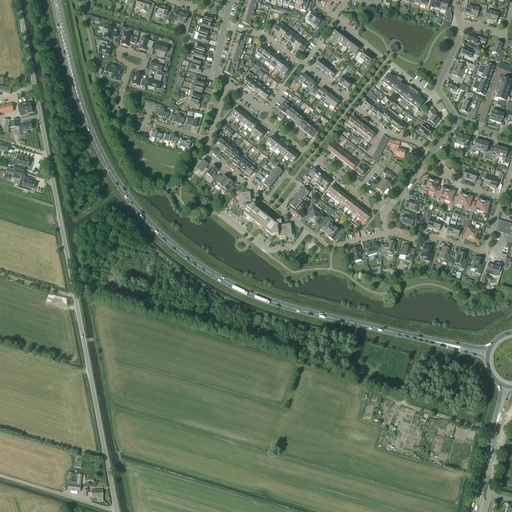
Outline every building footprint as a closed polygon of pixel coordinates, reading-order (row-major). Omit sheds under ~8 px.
[(146,18),(150,20),(153,9),(149,8),(150,3),(140,0),(137,0),(136,7),(140,8),(140,10),(147,13),(146,18)] [(302,0),(300,9),(306,11),(306,9),(309,10),(310,6),(311,3),(308,2),(309,2),(305,1),(305,0),(302,0)] [(420,0),(419,5),(425,6),(425,7),(429,8),(430,0),(420,0)] [(432,0),(431,6),(434,7),(433,9),(439,10),(441,0),(432,0)] [(446,0),(441,0),(439,10),(445,12),(444,17),(446,17),(445,21),(450,23),(451,18),(450,10),(450,8),(447,7),(448,1),(447,1),(446,0)] [(464,16),(471,17),(473,8),(466,6),(468,2),(465,1),(463,8),(466,9),(464,16)] [(155,13),(154,16),(159,17),(160,15),(165,16),(163,20),(168,22),(171,13),(170,13),(170,14),(167,13),(168,9),(157,5),(155,13)] [(474,19),(474,18),(476,19),(478,13),(482,14),(483,6),(481,5),(480,9),(473,8),(471,17),(471,18),(473,19),(474,19)] [(484,21),(490,22),(492,13),(485,11),(486,7),(483,6),(482,14),(485,14),(484,21)] [(310,12),(305,20),(306,21),(311,24),(319,14),(316,12),(314,10),(312,13),(310,12)] [(185,35),(186,36),(187,36),(187,33),(188,31),(188,30),(189,27),(191,20),(187,18),(188,14),(183,13),(183,14),(181,13),(176,11),(173,21),(178,22),(184,24),(183,29),(187,30),(185,35)] [(499,14),(492,13),(490,22),(496,24),(497,18),(501,19),(503,11),(500,11),(499,14)] [(205,14),(203,20),(211,23),(212,20),(215,20),(216,17),(213,16),(213,14),(210,14),(208,13),(207,14),(205,14)] [(319,14),(311,24),(316,28),(316,27),(319,29),(320,27),(324,23),(321,21),(321,20),(319,19),(321,16),(319,14)] [(250,26),(252,21),(244,18),(242,24),(250,26)] [(199,26),(201,27),(212,30),(213,27),(210,26),(211,23),(203,20),(202,24),(200,23),(199,24),(199,26)] [(285,27),(280,23),(277,27),(276,26),(273,30),(277,33),(275,35),(277,37),(285,27)] [(198,26),(196,33),(199,34),(207,36),(208,33),(211,33),(212,30),(201,27),(199,26),(198,26)] [(117,38),(119,31),(114,30),(114,29),(107,27),(106,30),(103,29),(101,33),(105,34),(104,38),(111,40),(112,36),(117,38)] [(282,36),(284,38),(290,30),(285,27),(277,37),(279,39),(282,36)] [(331,36),(335,39),(340,33),(336,29),(331,36)] [(287,40),(284,43),(287,44),(295,34),(290,30),(284,38),(287,40)] [(196,33),(194,39),(197,40),(208,44),(209,40),(206,39),(207,36),(199,34),(196,33)] [(335,39),(339,42),(344,36),(340,33),(335,39)] [(135,45),(137,39),(131,37),(132,36),(124,34),(121,45),(128,47),(130,43),(135,45)] [(291,43),(293,45),(299,38),(295,34),(287,44),(289,46),(291,43)] [(467,39),(468,39),(467,41),(476,45),(478,41),(485,44),(487,39),(480,35),(479,38),(470,34),(469,35),(467,39)] [(249,38),(238,35),(236,41),(245,43),(247,44),(249,38)] [(339,42),(343,45),(348,39),(344,36),(339,42)] [(152,49),(154,43),(149,41),(142,38),(139,49),(146,51),(147,48),(152,49)] [(294,50),(296,52),(304,41),(299,38),(293,45),(296,47),(294,50)] [(343,45),(347,49),(352,42),(348,39),(343,45)] [(109,55),(112,48),(107,47),(108,43),(99,40),(97,47),(100,48),(99,52),(109,55)] [(236,41),(235,46),(243,49),(245,43),(236,41)] [(309,45),(304,41),(296,52),(298,53),(300,51),(303,53),(309,45)] [(347,49),(351,52),(356,45),(352,42),(347,49)] [(502,45),(495,42),(491,53),(495,54),(494,56),(497,58),(495,62),(499,64),(502,56),(498,55),(502,45)] [(166,54),(168,46),(158,43),(156,50),(159,51),(157,56),(164,58),(166,53),(166,54)] [(196,44),(194,49),(196,49),(196,50),(204,53),(205,50),(208,50),(209,47),(198,44),(196,44)] [(258,51),(256,54),(261,58),(269,48),(266,46),(264,49),(262,47),(260,45),(256,50),(258,51)] [(360,48),(356,45),(351,52),(355,55),(360,48)] [(261,58),(266,62),(271,54),(269,52),(271,50),(269,48),(261,58)] [(479,58),(481,52),(474,49),(473,52),(464,48),(461,54),(470,58),(472,54),(479,58)] [(203,56),(204,53),(196,50),(195,54),(194,54),(193,54),(192,54),(192,55),(191,56),(194,57),(205,60),(206,57),(203,56)] [(360,53),(355,59),(357,61),(358,60),(362,64),(364,62),(369,55),(364,52),(362,54),(360,53)] [(266,62),(270,65),(278,55),(276,53),(274,56),(271,54),(266,62)] [(270,65),(275,69),(281,62),(278,60),(280,57),(278,55),(270,65)] [(362,64),(366,68),(369,70),(373,64),(371,62),(373,59),(369,55),(364,62),(362,64)] [(194,57),(192,63),(200,66),(201,63),(204,63),(205,60),(194,57)] [(236,65),(238,65),(240,60),(231,57),(230,62),(230,63),(236,65)] [(316,66),(320,69),(325,62),(321,59),(316,66)] [(165,69),(168,62),(165,61),(161,60),(160,63),(152,61),(150,68),(161,72),(162,68),(165,69)] [(457,63),(454,69),(463,73),(466,68),(473,71),(475,66),(460,60),(459,64),(457,63)] [(275,69),(280,73),(288,63),(285,61),(283,63),(281,62),(275,69)] [(228,62),(226,68),(234,70),(236,71),(238,65),(236,65),(230,63),(230,62),(228,62)] [(320,69),(324,72),(329,66),(325,62),(320,69)] [(199,69),(200,66),(192,63),(190,70),(201,74),(202,70),(199,69)] [(290,69),(288,67),(290,64),(288,63),(280,73),(285,76),(290,69)] [(480,66),(479,69),(492,74),(494,67),(486,64),(485,67),(480,66)] [(113,74),(111,79),(117,81),(119,73),(120,73),(122,69),(116,67),(116,66),(112,65),(112,66),(107,65),(105,71),(113,74)] [(324,72),(328,75),(333,69),(329,66),(324,72)] [(337,72),(333,69),(328,75),(332,78),(337,72)] [(459,83),(459,84),(461,85),(463,80),(461,79),(463,73),(454,69),(452,75),(453,76),(452,80),(459,83)] [(479,69),(478,73),(482,74),(481,78),(489,81),(492,74),(479,69)] [(246,79),(243,83),(248,86),(253,79),(255,78),(249,73),(244,78),(246,79)] [(146,81),(142,79),(143,76),(136,74),(132,84),(140,87),(140,86),(144,87),(146,81)] [(159,90),(161,82),(160,82),(162,76),(156,74),(154,80),(151,79),(148,86),(159,90)] [(299,75),(294,81),(296,83),(298,81),(303,84),(308,78),(303,74),(301,76),(299,75)] [(390,96),(400,83),(402,81),(398,77),(397,78),(395,77),(394,78),(388,74),(382,82),(392,89),(388,94),(390,96)] [(343,77),(338,83),(343,87),(348,80),(350,78),(345,75),(344,76),(343,77)] [(196,76),(193,85),(204,88),(205,85),(207,85),(208,82),(205,81),(205,79),(204,78),(196,76)] [(303,84),(307,88),(312,81),(308,78),(303,84)] [(511,80),(503,78),(501,83),(510,86),(511,81),(511,80)] [(248,86),(252,90),(258,83),(253,79),(248,86)] [(475,81),(473,85),(486,89),(489,82),(480,79),(479,83),(475,81)] [(343,87),(347,90),(352,84),(348,80),(343,87)] [(317,85),(312,81),(307,88),(305,90),(310,93),(310,94),(312,96),(317,89),(315,87),(317,85)] [(461,85),(459,84),(458,86),(449,82),(446,89),(455,93),(457,88),(464,92),(465,90),(466,87),(461,85)] [(252,90),(257,93),(262,86),(258,83),(252,90)] [(406,86),(405,87),(400,83),(390,96),(394,91),(403,99),(400,104),(402,105),(414,90),(409,86),(408,87),(406,86)] [(501,83),(499,88),(509,91),(510,86),(501,83)] [(202,94),(204,88),(193,85),(191,91),(202,94)] [(473,85),(472,88),(477,90),(475,93),(484,96),(486,89),(473,85)] [(0,92),(9,94),(10,88),(0,86),(0,92)] [(257,93),(261,97),(267,90),(262,86),(257,93)] [(499,88),(498,93),(508,97),(509,97),(507,96),(509,91),(499,88)] [(316,96),(317,95),(321,98),(326,92),(322,89),(320,91),(317,89),(312,96),(314,98),(316,96)] [(266,100),(271,93),(267,90),(261,97),(266,100)] [(418,95),(419,94),(414,90),(402,105),(405,108),(409,103),(418,110),(424,102),(419,98),(420,96),(418,95)] [(191,91),(189,97),(200,101),(201,98),(203,99),(204,96),(202,95),(202,94),(192,91),(191,91)] [(362,101),(365,103),(363,105),(367,109),(374,101),(374,100),(376,98),(374,97),(371,95),(372,93),(370,91),(362,101)] [(326,92),(321,98),(320,100),(324,104),(326,102),(330,96),(326,92)] [(498,93),(496,99),(501,100),(500,103),(503,105),(505,105),(508,97),(498,93)] [(475,106),(479,98),(472,95),(469,103),(465,101),(460,111),(467,114),(471,104),(475,106)] [(324,104),(328,107),(330,105),(335,99),(330,96),(326,102),(324,104)] [(193,109),(194,106),(198,107),(200,101),(189,97),(186,107),(193,109)] [(340,103),(335,99),(330,105),(335,109),(340,103)] [(281,106),(284,108),(281,112),(286,115),(291,109),(293,107),(288,103),(285,101),(281,106)] [(367,109),(372,113),(378,104),(374,101),(367,109)] [(30,103),(18,106),(19,113),(20,115),(21,115),(21,116),(25,115),(25,114),(32,113),(30,103)] [(0,115),(14,112),(12,104),(0,106),(0,115)] [(372,113),(376,116),(383,108),(378,104),(372,113)] [(161,110),(162,106),(158,105),(156,112),(159,113),(158,117),(170,121),(171,121),(172,115),(173,115),(173,114),(161,110)] [(291,109),(286,115),(290,119),(297,111),(297,110),(293,107),(291,109)] [(381,120),(382,118),(387,111),(383,108),(376,116),(381,120)] [(231,115),(235,118),(240,112),(236,109),(231,115)] [(382,118),(387,122),(393,113),(389,109),(387,111),(382,118)] [(427,123),(429,124),(433,127),(435,125),(436,124),(439,120),(438,119),(439,118),(433,109),(429,111),(432,116),(428,121),(429,121),(427,123)] [(493,109),(489,121),(495,123),(498,113),(499,111),(493,109)] [(290,119),(295,123),(300,116),(301,114),(297,111),(290,119)] [(235,118),(240,121),(244,115),(240,112),(235,118)] [(498,113),(495,123),(501,124),(503,118),(506,119),(508,113),(505,112),(504,115),(498,113)] [(387,122),(390,124),(391,125),(398,117),(393,113),(387,122)] [(183,124),(183,125),(195,128),(196,125),(199,126),(200,124),(202,119),(202,116),(195,114),(193,120),(185,118),(184,119),(185,119),(183,124)] [(170,122),(183,126),(183,125),(185,119),(184,119),(173,115),(172,115),(171,121),(170,121),(170,122)] [(240,121),(243,124),(244,125),(249,119),(244,115),(240,121)] [(295,123),(294,124),(298,127),(299,126),(301,124),(303,121),(304,121),(305,120),(303,119),(300,116),(295,123)] [(344,124),(345,124),(347,125),(348,123),(350,124),(352,126),(357,120),(353,117),(351,119),(350,117),(344,124)] [(396,129),(401,122),(402,120),(398,117),(391,125),(396,129)] [(244,125),(248,128),(253,122),(249,119),(244,125)] [(9,121),(3,120),(1,133),(7,134),(9,121)] [(11,121),(11,124),(11,129),(19,128),(19,120),(11,121)] [(298,127),(303,131),(309,122),(309,123),(305,120),(304,121),(303,121),(299,126),(298,127)] [(352,126),(351,128),(355,132),(357,130),(361,124),(362,124),(357,120),(354,124),(352,126)] [(21,124),(23,132),(32,130),(31,122),(21,124)] [(248,128),(252,131),(253,132),(256,127),(258,126),(253,122),(248,128)] [(303,131),(307,134),(312,128),(314,126),(309,122),(303,131)] [(404,124),(401,122),(396,129),(400,132),(402,130),(404,131),(407,127),(404,124)] [(357,130),(355,132),(360,135),(366,127),(363,124),(362,124),(361,124),(357,130)] [(428,137),(433,131),(424,125),(420,130),(418,128),(415,131),(421,136),(423,133),(428,137)] [(312,138),(314,136),(316,138),(323,129),(320,127),(318,129),(314,126),(312,128),(307,134),(312,138)] [(232,135),(234,132),(227,127),(225,130),(232,135)] [(251,133),(256,136),(260,130),(256,127),(253,132),(252,131),(251,133)] [(360,135),(364,139),(366,136),(371,131),(366,127),(360,135)] [(265,134),(260,130),(256,136),(260,140),(265,134)] [(152,138),(164,142),(165,141),(164,141),(166,135),(154,131),(153,135),(150,134),(147,141),(151,142),(152,138)] [(371,140),(375,134),(371,131),(366,136),(371,140)] [(179,138),(166,134),(166,135),(164,141),(165,141),(176,145),(177,145),(178,139),(179,139),(179,138)] [(450,147),(453,148),(454,144),(460,146),(463,136),(457,134),(455,141),(452,140),(450,147)] [(465,153),(468,155),(469,153),(471,146),(468,145),(470,138),(463,136),(460,146),(464,147),(463,150),(466,151),(465,153)] [(215,146),(220,150),(228,140),(223,137),(215,146)] [(267,143),(272,147),(277,140),(272,137),(267,143)] [(177,145),(176,145),(176,146),(188,149),(187,153),(190,154),(193,147),(190,146),(191,143),(179,139),(178,139),(177,145)] [(220,150),(225,154),(230,147),(227,145),(230,142),(228,140),(220,150)] [(272,147),(276,150),(281,144),(277,140),(272,147)] [(474,147),(471,146),(469,153),(472,154),(473,150),(480,152),(483,142),(476,140),(474,147)] [(400,145),(388,142),(387,146),(395,148),(394,153),(397,154),(396,156),(404,158),(405,152),(398,150),(400,145)] [(484,159),(487,161),(490,152),(487,151),(489,144),(483,142),(480,152),(484,153),(483,156),(485,157),(484,159)] [(327,150),(331,153),(337,146),(332,143),(327,150)] [(225,154),(229,157),(234,150),(236,148),(232,144),(230,147),(225,154)] [(276,150),(280,153),(285,147),(281,144),(276,150)] [(331,153),(336,157),(341,150),(337,146),(331,153)] [(495,157),(499,158),(502,148),(495,146),(493,153),(490,152),(487,161),(491,162),(492,159),(494,160),(495,157)] [(280,153),(284,156),(289,150),(285,147),(280,153)] [(502,148),(499,158),(502,159),(502,160),(503,162),(504,162),(504,163),(507,165),(509,158),(506,157),(508,150),(502,148)] [(229,157),(233,161),(234,161),(239,154),(234,150),(229,157)] [(284,156),(289,160),(294,154),(289,150),(284,156)] [(336,157),(340,160),(345,153),(341,150),(336,157)] [(340,160),(344,163),(350,156),(345,153),(340,160)] [(233,161),(232,163),(236,166),(245,155),(243,157),(239,154),(234,161),(233,161)] [(293,163),(298,157),(294,154),(289,160),(293,163)] [(28,158),(18,155),(16,161),(17,161),(14,170),(19,172),(24,173),(25,169),(24,169),(25,167),(28,168),(30,161),(27,160),(28,158)] [(236,166),(241,170),(248,160),(246,158),(247,157),(245,155),(236,166)] [(344,163),(348,167),(354,160),(350,156),(344,163)] [(241,170),(245,173),(253,164),(252,164),(253,164),(248,160),(241,170)] [(353,170),(358,163),(354,160),(348,167),(353,170)] [(202,173),(208,165),(203,161),(197,169),(200,171),(198,174),(202,177),(204,174),(202,173)] [(364,173),(367,169),(364,167),(366,164),(361,161),(358,166),(360,167),(356,173),(361,177),(362,176),(363,176),(364,175),(364,174),(364,173)] [(253,164),(245,173),(250,177),(253,173),(257,168),(255,166),(253,164)] [(218,170),(213,166),(210,169),(207,172),(208,173),(206,175),(209,177),(207,180),(209,182),(208,182),(211,184),(216,178),(213,176),(218,170)] [(463,166),(461,172),(465,173),(463,180),(469,181),(472,172),(469,171),(470,168),(467,167),(463,166)] [(276,167),(273,172),(279,176),(282,172),(276,167)] [(309,170),(304,176),(306,178),(307,177),(311,181),(313,179),(318,172),(316,171),(316,170),(314,168),(313,169),(311,171),(309,170)] [(476,171),(475,173),(472,172),(469,181),(475,183),(477,177),(480,178),(482,172),(477,170),(476,171)] [(21,177),(18,188),(29,191),(30,189),(33,190),(35,184),(32,182),(32,180),(28,179),(24,178),(26,174),(24,173),(19,172),(18,176),(13,174),(13,175),(21,177)] [(273,172),(269,176),(276,181),(279,176),(273,172)] [(313,179),(317,182),(322,176),(318,172),(313,179)] [(483,186),(489,188),(492,178),(486,176),(487,173),(483,172),(481,179),(485,180),(483,186)] [(501,185),(504,176),(500,175),(498,180),(492,178),(489,188),(495,190),(497,184),(501,185)] [(221,190),(228,180),(223,176),(220,180),(217,177),(213,183),(216,185),(216,186),(221,190)] [(269,176),(266,180),(272,185),(276,181),(269,176)] [(326,179),(322,176),(317,182),(316,184),(320,187),(321,185),(326,179)] [(321,185),(320,187),(324,190),(326,189),(331,183),(326,179),(321,185)] [(422,180),(419,190),(424,191),(424,192),(428,193),(428,192),(429,191),(432,179),(431,179),(430,179),(429,180),(428,180),(425,179),(425,180),(424,180),(424,179),(423,180),(422,180)] [(428,192),(434,194),(434,195),(437,196),(437,194),(439,189),(436,189),(438,183),(435,182),(435,181),(434,181),(434,180),(433,180),(432,180),(432,179),(429,191),(428,192)] [(233,184),(228,180),(221,190),(226,194),(226,193),(229,195),(233,190),(230,187),(233,184)] [(269,189),(272,185),(266,180),(263,185),(269,189)] [(392,188),(396,183),(393,180),(390,184),(384,180),(377,189),(383,194),(389,186),(392,188)] [(327,193),(331,197),(337,190),(332,187),(327,193)] [(303,188),(299,192),(306,197),(309,193),(303,188)] [(439,199),(445,200),(448,189),(447,189),(446,189),(445,189),(445,190),(442,189),(440,195),(437,194),(437,196),(435,201),(438,202),(439,199)] [(450,205),(453,206),(455,199),(452,198),(454,193),(451,192),(451,191),(450,190),(449,190),(449,189),(448,189),(445,200),(450,202),(450,205)] [(331,197),(336,200),(341,193),(337,190),(331,197)] [(243,208),(244,214),(271,236),(278,235),(278,238),(292,236),(292,240),(294,239),(293,227),(291,227),(290,225),(282,226),(281,221),(278,222),(278,226),(255,208),(256,207),(255,201),(251,202),(250,193),(248,193),(247,191),(235,193),(235,195),(238,194),(240,208),(243,208)] [(299,192),(296,197),(302,201),(304,200),(308,203),(310,200),(306,197),(299,192)] [(336,200),(340,203),(345,197),(341,193),(336,200)] [(463,195),(462,195),(460,194),(458,200),(455,199),(453,206),(456,207),(457,204),(463,206),(466,195),(465,194),(464,194),(463,195)] [(466,195),(463,206),(466,207),(465,210),(467,210),(470,211),(472,205),(470,204),(472,198),(469,197),(469,196),(468,196),(468,195),(467,195),(466,195)] [(296,197),(293,201),(299,206),(302,201),(296,197)] [(340,203),(344,207),(350,200),(345,197),(340,203)] [(344,207),(348,210),(354,203),(350,200),(344,207)] [(475,205),(472,205),(470,211),(476,213),(477,210),(480,211),(483,200),(482,200),(481,200),(480,200),(480,201),(477,200),(475,205)] [(489,203),(486,203),(486,202),(485,201),(484,200),(483,200),(480,211),(483,212),(482,215),(485,216),(484,219),(487,220),(489,213),(486,212),(489,203)] [(296,210),(299,206),(293,201),(289,205),(296,210)] [(405,209),(409,211),(409,212),(411,212),(412,212),(415,213),(416,208),(420,209),(422,203),(418,202),(414,201),(413,204),(407,202),(407,203),(406,204),(405,205),(406,207),(405,210),(405,209)] [(348,210),(353,213),(358,206),(354,203),(348,210)] [(307,219),(309,221),(309,222),(310,223),(310,224),(311,224),(318,215),(316,213),(317,211),(312,206),(307,212),(311,215),(307,219)] [(353,213),(357,217),(362,210),(358,206),(353,213)] [(357,217),(361,220),(367,213),(362,210),(357,217)] [(324,224),(328,219),(323,215),(324,214),(321,212),(318,215),(311,224),(312,225),(313,225),(314,225),(315,225),(317,227),(320,222),(324,225),(324,224)] [(366,224),(371,217),(367,213),(361,220),(366,224)] [(401,224),(404,225),(405,226),(406,227),(407,226),(410,227),(412,223),(415,224),(416,224),(416,223),(418,223),(419,219),(417,219),(418,218),(410,215),(409,219),(403,217),(402,218),(401,218),(401,220),(401,221),(400,224),(401,224)] [(434,230),(434,231),(435,231),(436,232),(437,232),(437,231),(439,232),(442,222),(445,224),(447,218),(448,217),(444,215),(442,222),(436,220),(433,230),(434,230)] [(325,235),(328,237),(334,228),(331,226),(333,222),(331,221),(332,220),(329,218),(328,219),(324,224),(327,226),(323,232),(325,234),(325,235)] [(428,225),(427,228),(428,229),(429,229),(429,230),(431,230),(432,230),(433,230),(436,220),(430,219),(428,225)] [(468,219),(467,224),(465,227),(468,228),(465,239),(467,240),(468,240),(468,241),(469,241),(469,242),(470,242),(474,229),(472,228),(470,226),(471,220),(468,219)] [(495,232),(511,236),(511,225),(499,221),(495,232)] [(446,234),(452,236),(455,226),(449,225),(446,234)] [(458,238),(461,228),(455,226),(452,236),(458,238)] [(343,229),(342,230),(340,229),(338,231),(334,228),(328,237),(333,242),(337,237),(340,239),(345,232),(351,231),(350,227),(343,229)] [(474,229),(470,242),(471,242),(472,242),(473,242),(474,242),(477,243),(479,236),(480,236),(481,234),(483,234),(484,228),(482,227),(480,230),(480,231),(474,229)] [(389,241),(387,245),(381,245),(381,259),(382,259),(382,256),(386,257),(387,255),(391,256),(392,254),(393,255),(393,253),(396,253),(395,248),(396,244),(393,243),(393,241),(390,242),(389,241)] [(372,245),(365,247),(368,257),(376,255),(378,264),(381,263),(381,259),(381,245),(377,246),(376,243),(372,244),(372,245)] [(412,263),(414,255),(411,254),(412,249),(409,248),(409,247),(402,245),(399,255),(406,257),(405,261),(412,263)] [(431,248),(432,248),(430,248),(430,246),(428,246),(427,247),(424,246),(423,250),(422,250),(421,252),(422,253),(421,256),(425,257),(424,261),(431,263),(433,255),(430,254),(431,248)] [(449,250),(448,249),(447,248),(446,248),(445,248),(441,247),(441,248),(440,251),(439,252),(439,253),(439,254),(438,257),(443,259),(442,262),(442,263),(448,265),(451,256),(447,255),(449,250)] [(367,262),(365,254),(364,254),(365,254),(361,255),(359,248),(352,250),(353,256),(352,256),(353,262),(362,260),(363,263),(364,268),(367,267),(366,262),(367,262)] [(455,262),(454,265),(459,266),(458,268),(459,268),(459,270),(462,271),(463,270),(464,270),(467,262),(463,261),(465,255),(464,254),(464,253),(462,253),(461,253),(458,252),(458,253),(457,256),(456,257),(455,258),(456,259),(455,262)] [(482,260),(481,259),(480,258),(478,258),(477,258),(474,257),(474,258),(473,261),(472,262),(472,264),(472,265),(471,268),(476,269),(474,273),(481,275),(483,267),(480,266),(482,260)] [(488,264),(485,273),(491,275),(492,272),(498,274),(499,274),(501,265),(495,263),(495,264),(493,263),(492,265),(488,264)] [(472,282),(466,279),(466,278),(463,277),(462,278),(461,283),(471,286),(472,282)] [(81,469),(82,463),(77,462),(78,458),(83,459),(83,457),(76,455),(75,462),(74,467),(81,469)] [(68,490),(80,492),(81,485),(82,475),(77,475),(76,482),(69,481),(68,490)] [(97,502),(103,502),(102,490),(92,491),(92,493),(88,493),(88,490),(84,490),(84,497),(92,496),(92,499),(97,498),(97,502)]
